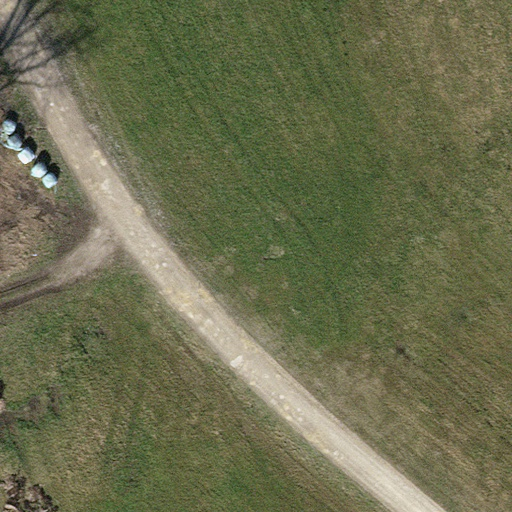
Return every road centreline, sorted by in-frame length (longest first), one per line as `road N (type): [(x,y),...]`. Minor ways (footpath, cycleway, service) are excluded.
road 1 (track): [(443,511),(132,228),(11,0)]
road 2 (track): [(132,228),(0,291)]
